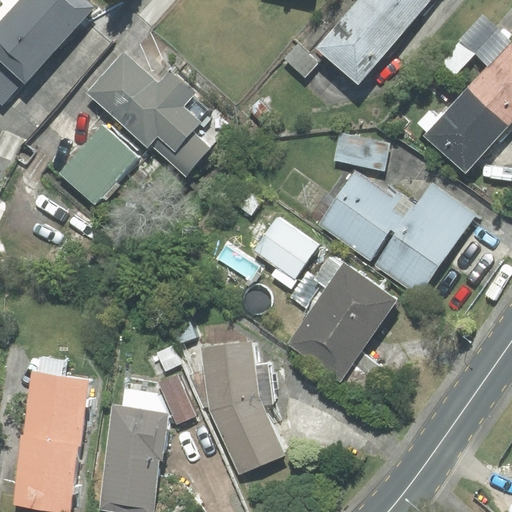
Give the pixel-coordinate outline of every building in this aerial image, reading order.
[(87,0),(1,0),(6,4),(0,10),(0,101),(5,106),(99,12),(87,0)] [(362,0),(322,49),(364,84),(434,0),(362,0)] [(480,56),(494,69),(429,139),(469,176),(511,129),(511,46),(482,19),(448,56),(448,71),(459,79),(480,56)] [(298,43),(284,59),(307,78),(320,62),(298,43)] [(207,121),(188,104),(198,93),(172,69),(160,83),(128,53),(90,95),(148,147),(152,143),(188,177),(216,146),(199,131),(207,121)] [(100,207),(108,199),(112,202),(120,194),(115,190),(143,159),(104,124),(61,172),(100,207)] [(341,136),(336,161),(385,171),(390,145),(341,136)] [(358,170),(320,222),(423,299),(483,218),(433,180),(411,209),(358,170)] [(258,252),(282,269),(276,277),(295,291),(290,298),(307,310),(325,284),(310,274),(305,281),(300,277),(322,247),(282,218),(276,227),(261,217),(248,235),(263,245),(258,252)] [(291,344),(343,380),(405,300),(349,264),(291,344)] [(196,317),(174,325),(182,346),(204,338),(196,317)] [(258,342),(208,348),(216,416),(242,473),(289,452),(264,399),(258,342)] [(184,350),(160,349),(159,371),(183,372),(184,350)] [(71,365),(46,361),(44,373),(40,372),(19,506),(59,511),(75,511),(97,381),(69,377),(71,365)] [(198,418),(180,376),(161,384),(179,425),(198,418)] [(171,417),(117,407),(102,506),(155,511),(171,417)] [(204,421),(191,426),(204,459),(217,454),(204,421)]
